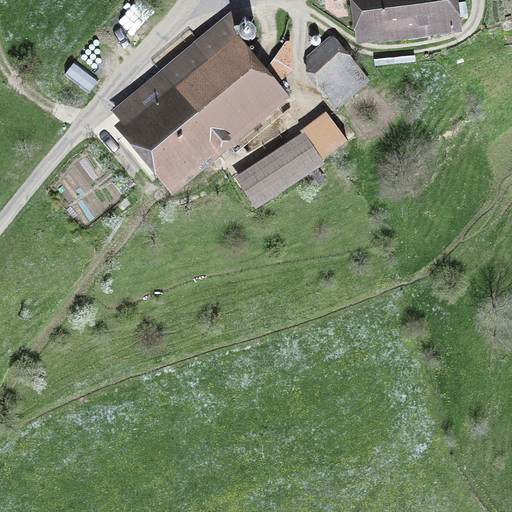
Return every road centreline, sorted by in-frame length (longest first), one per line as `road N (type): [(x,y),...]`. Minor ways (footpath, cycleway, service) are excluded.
road 1 (track): [(91,116),(150,195),(0,403)]
road 2 (track): [(0,223),(188,0)]
road 3 (track): [(477,0),(459,38),(381,50),(354,46),(296,10),(293,0)]
road 4 (track): [(296,10),(298,104),(287,133),(238,168)]
